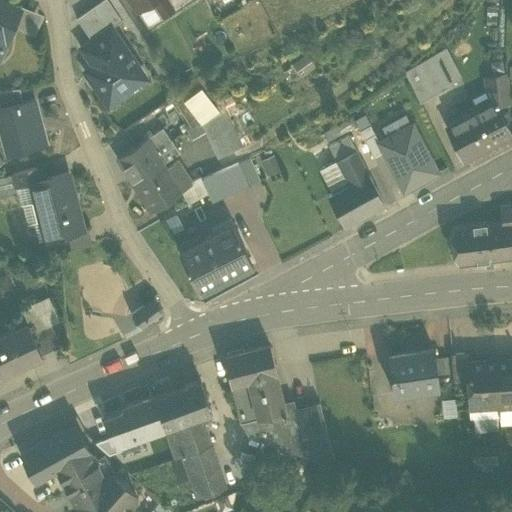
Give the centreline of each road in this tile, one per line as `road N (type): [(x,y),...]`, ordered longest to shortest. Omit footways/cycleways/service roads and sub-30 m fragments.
road 1 (residential): [(52,0),(65,77),(120,224),(190,335)]
road 2 (tertiary): [(287,309),(300,280),(511,166)]
road 3 (track): [(257,145),(367,76),(450,0)]
road 4 (secondary): [(511,284),(287,309)]
road 5 (secondary): [(190,335),(0,422)]
